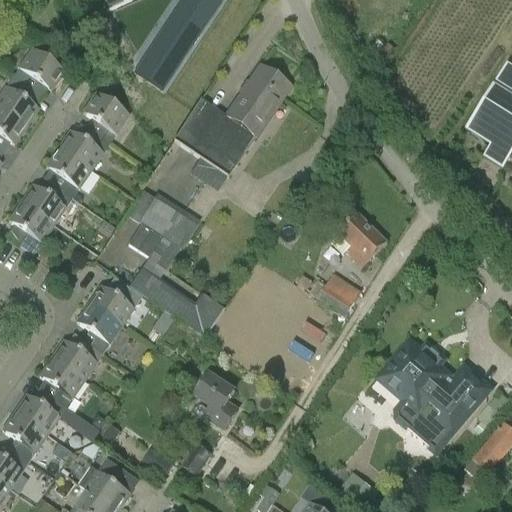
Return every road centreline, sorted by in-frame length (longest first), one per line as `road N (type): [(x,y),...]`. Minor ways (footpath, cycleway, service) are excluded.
road 1 (residential): [(511,287),(385,143),(301,0)]
road 2 (residential): [(0,189),(76,75)]
road 3 (residential): [(0,376),(36,302),(0,272)]
